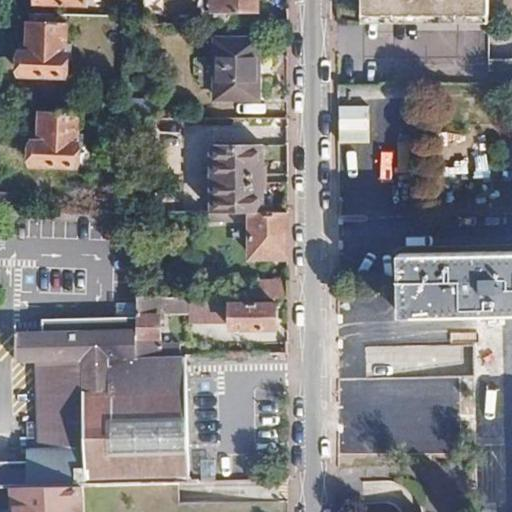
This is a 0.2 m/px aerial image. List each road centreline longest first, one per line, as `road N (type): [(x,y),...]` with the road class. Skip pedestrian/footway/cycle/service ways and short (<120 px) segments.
road 1 (residential): [(309,511),(309,0)]
road 2 (unknown): [(309,334),(489,336),(511,354)]
road 3 (unknown): [(309,204),(511,214)]
